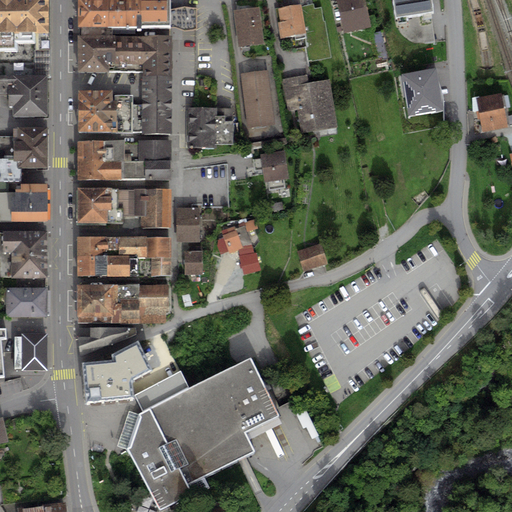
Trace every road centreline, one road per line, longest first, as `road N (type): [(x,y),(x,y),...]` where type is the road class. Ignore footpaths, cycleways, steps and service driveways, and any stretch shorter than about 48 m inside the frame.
road 1 (primary): [(60,0),(60,322)]
road 2 (primary): [(282,511),(498,290)]
road 3 (residential): [(455,215),(430,215),(325,279),(181,320)]
road 4 (residential): [(454,0),(455,215)]
road 5 (residential): [(174,207),(175,0)]
road 6 (unknown): [(60,135),(135,131),(132,88),(60,85)]
road 7 (residential): [(62,359),(181,320)]
